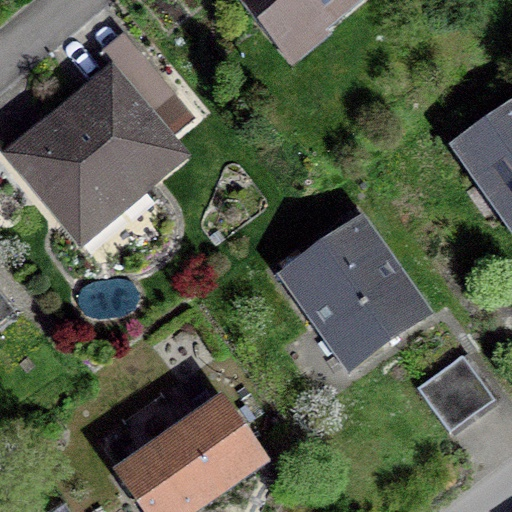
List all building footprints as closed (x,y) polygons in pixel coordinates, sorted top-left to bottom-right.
[(313,32),(351,0),(247,0),(280,39),(303,20),(313,32)] [(17,160),(74,228),(105,202),(112,210),(176,158),(111,81),(17,160)] [(174,97),(161,81),(137,100),(150,116),(174,97)] [(511,114),(470,144),(511,203),(511,114)] [(290,279),(351,366),(421,317),(360,230),(290,279)] [(0,317),(9,310),(0,298),(0,317)] [(449,434),(494,403),(462,358),(418,389),(449,434)] [(122,477),(146,511),(193,511),(260,465),(220,408),(122,477)]
